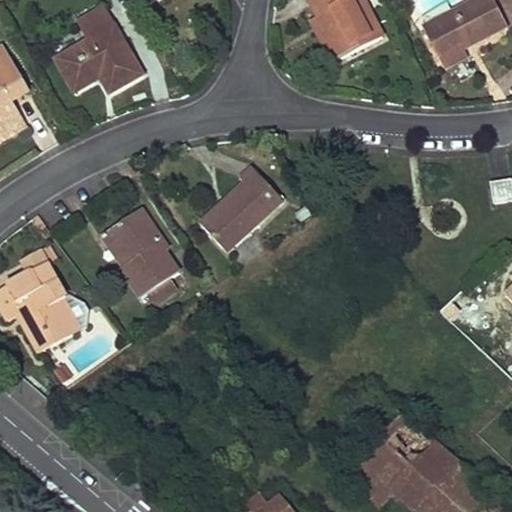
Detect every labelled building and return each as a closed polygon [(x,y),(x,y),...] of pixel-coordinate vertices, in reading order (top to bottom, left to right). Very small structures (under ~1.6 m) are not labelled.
[(362,0),(311,0),(315,8),(323,22),(323,23),(327,21),(332,29),(328,32),(335,46),(343,61),(384,40),(362,0)] [(494,0),(482,0),(425,30),(441,60),(463,48),(470,44),(472,48),(509,28),(494,0)] [(105,12),(82,25),(93,44),(60,63),(77,94),(103,80),(111,94),(142,76),(105,12)] [(323,22),(314,26),(327,50),(335,46),(328,32),(332,29),(327,21),(323,23),(323,22)] [(463,48),(441,60),(447,71),(470,59),(463,48)] [(3,49),(0,50),(0,146),(10,140),(6,134),(23,124),(11,104),(8,98),(25,87),(3,49)] [(25,87),(8,98),(11,104),(29,94),(25,87)] [(23,124),(6,134),(10,140),(27,130),(23,124)] [(246,184),(202,227),(228,254),(285,201),(254,169),(242,180),(246,184)] [(511,182),(493,185),(496,205),(511,202),(511,182)] [(142,211),(110,233),(131,264),(123,270),(143,300),(149,297),(170,282),(180,275),(166,253),(170,251),(142,211)] [(110,233),(102,239),(123,270),(131,264),(110,233)] [(42,254),(23,264),(30,277),(0,293),(0,307),(9,324),(24,317),(26,322),(22,324),(40,356),(73,338),(56,307),(65,302),(67,301),(49,269),(50,268),(42,254)] [(170,282),(149,297),(155,306),(176,292),(170,282)] [(56,307),(73,338),(82,333),(65,302),(56,307)] [(363,386),(339,413),(348,421),(320,452),(347,480),(362,463),(395,493),(412,508),(453,463),(375,392),(373,395),(363,386)] [(362,463),(347,480),(378,511),(395,493),(362,463)] [(509,511),(453,463),(412,508),(416,511),(509,511)] [(260,496),(240,511),(293,511),(282,499),(270,508),(260,496)]
